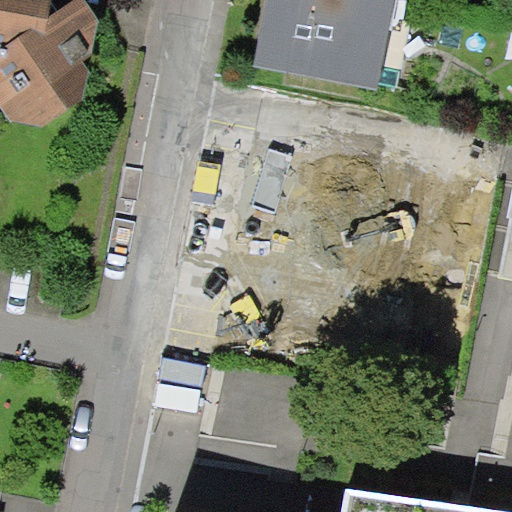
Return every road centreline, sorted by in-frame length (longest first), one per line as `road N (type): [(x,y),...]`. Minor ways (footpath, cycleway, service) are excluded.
road 1 (residential): [(114,352),(181,0)]
road 2 (residential): [(83,511),(114,352)]
